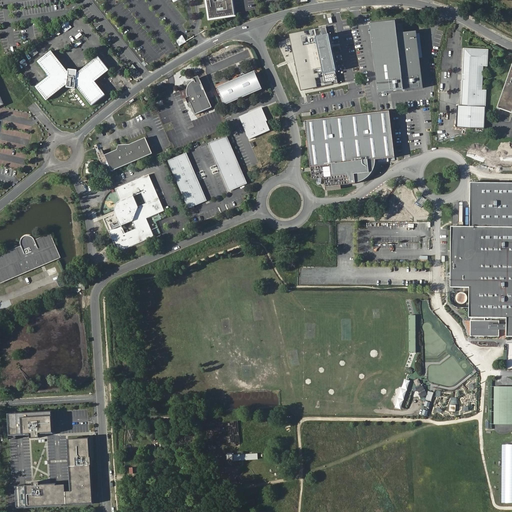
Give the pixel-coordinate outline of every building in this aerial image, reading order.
[(232,0),(207,0),(210,19),(235,16),(232,0)] [(396,22),(370,25),(379,94),(423,88),(416,32),(404,33),(397,34),(396,24),(396,22)] [(403,23),(396,24),(397,34),(404,33),(403,23)] [(359,29),(352,30),(354,45),(362,44),(359,29)] [(179,46),(186,43),(182,35),(175,39),(179,46)] [(272,51),(278,66),(285,63),(279,48),(272,51)] [(77,77),(69,77),(69,76),(51,52),(38,63),(49,78),(41,84),(36,88),(47,102),(66,87),(65,89),(77,89),(77,88),(93,108),(107,97),(96,84),(111,72),(100,58),(77,77)] [(487,70),(488,53),(464,52),(463,78),(466,79),(466,84),(463,84),(461,110),(458,110),(456,131),(484,133),(486,94),(478,94),(480,70),(487,70)] [(300,72),(303,88),(338,81),(336,72),(327,73),(325,67),(320,68),(319,62),(307,64),(309,71),(300,72)] [(511,71),(511,72),(502,101),(503,102),(500,110),(511,112),(511,108),(511,71)] [(254,74),(219,90),(226,104),(260,88),(254,74)] [(188,103),(191,103),(196,115),(212,108),(199,76),(194,78),(195,80),(192,82),(190,85),(187,88),(187,91),(187,95),(188,97),(186,98),(188,103)] [(261,109),(240,117),(249,139),(270,130),(261,109)] [(390,110),(305,120),(312,179),(324,177),(325,186),(340,185),(355,183),(355,182),(354,174),(370,172),(368,160),(375,159),(395,157),(390,110)] [(248,184),(227,136),(209,143),(230,191),(236,189),(248,184)] [(128,148),(123,147),(123,150),(119,151),(117,151),(117,152),(104,158),(111,174),(151,157),(144,141),(128,148)] [(207,201),(187,153),(168,161),(188,210),(207,201)] [(375,159),(368,160),(370,172),(354,174),(355,182),(358,184),(361,184),(365,182),(369,179),(371,176),(374,174),(375,170),(376,166),(375,159)] [(117,215),(116,216),(102,221),(116,255),(152,240),(145,221),(163,214),(148,179),(115,192),(120,205),(121,207),(117,215)] [(511,183),(467,183),(467,227),(449,227),(448,288),(467,288),(467,304),(511,303),(511,183)] [(27,238),(26,238),(24,238),(23,239),(22,240),(21,241),(20,243),(20,245),(20,246),(21,249),(0,258),(0,281),(1,284),(58,260),(48,237),(33,244),(32,241),(31,240),(30,239),(28,238),(27,238)] [(463,303),(464,302),(465,301),(465,300),(466,299),(466,297),(464,294),(463,293),(462,293),(461,293),(461,292),(460,292),(459,293),(458,293),(457,293),(456,294),(455,295),(454,297),(454,299),(455,300),(455,301),(456,303),(457,303),(459,304),(460,304),(461,304),(463,303)] [(87,300),(64,302),(68,355),(88,354),(87,300)] [(511,303),(467,304),(466,318),(471,318),(471,336),(503,337),(503,318),(511,318),(511,303)] [(511,318),(503,318),(503,337),(511,336),(511,318)] [(404,379),(395,408),(400,409),(410,381),(404,379)] [(511,424),(511,386),(493,386),(493,424),(511,424)] [(53,423),(53,412),(9,414),(10,436),(17,435),(20,435),(31,434),(31,439),(41,438),(40,434),(54,433),(53,423)] [(93,494),(92,466),(92,457),(91,457),(90,439),(68,440),(71,490),(71,492),(66,492),(66,485),(61,485),(57,485),(57,484),(40,485),(40,482),(33,482),(33,486),(24,486),(16,487),(17,498),(17,508),(94,503),(93,494)]
